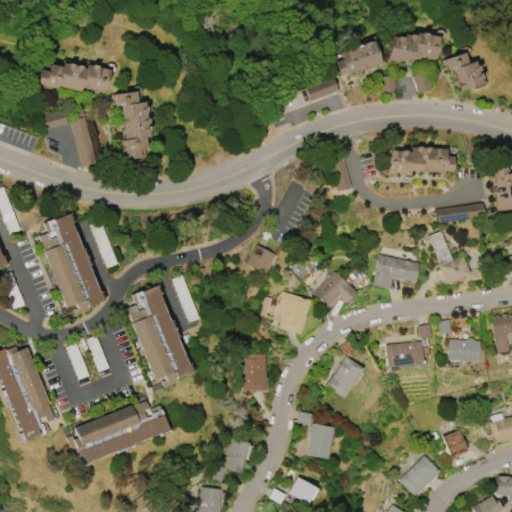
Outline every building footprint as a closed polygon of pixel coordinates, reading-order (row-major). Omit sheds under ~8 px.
[(438,36),(434,60),(411,56),(410,59),(398,57),(397,62),(386,60),(390,36),(402,38),(403,34),(414,36),(415,32),(438,36)] [(372,41),(380,63),(375,65),(375,66),(370,68),(370,67),(368,67),(368,69),(363,71),(362,69),(352,73),(353,75),(347,77),(346,73),(339,76),(334,62),(341,59),(338,53),(372,41)] [(481,83),(459,91),(457,86),(455,87),(453,81),(455,80),(451,69),(446,71),(445,69),(441,71),(439,66),(442,66),(440,60),(462,52),(466,63),(473,61),(481,83)] [(108,69),(103,93),(97,91),(96,94),(92,93),(92,90),(80,87),(79,91),(57,86),(56,89),(49,88),(49,89),(44,88),(45,85),(37,83),(40,69),(48,71),(49,64),(61,67),(62,63),(85,68),(86,64),(108,69)] [(411,77),(417,94),(430,89),(424,72),(411,77)] [(393,76),(379,77),(379,95),(393,95),(393,76)] [(308,101),(336,91),(332,78),(304,88),(308,101)] [(147,136),(143,137),(145,149),(138,150),(139,157),(124,159),(123,151),(119,152),(119,148),(121,147),(120,140),(124,140),(123,135),(121,135),(121,130),(122,129),(122,128),(120,128),(120,123),(121,122),(119,105),(114,106),(114,105),(109,105),(109,101),(111,101),(110,94),(133,91),(135,103),(142,102),(147,136)] [(40,117),(43,130),(66,124),(62,111),(40,117)] [(71,120),(78,166),(91,164),(84,118),(71,120)] [(444,149),(444,156),(451,157),(451,171),(443,171),(443,175),(437,175),(438,172),(426,172),(426,173),(422,173),(422,172),(417,171),(417,173),(413,173),(413,171),(408,171),(408,175),(403,175),(403,177),(398,177),(398,175),(396,175),(396,173),(394,173),(394,177),(390,177),(390,174),(385,174),(385,151),(409,151),(409,147),(444,149)] [(350,188),(340,157),(326,161),(336,192),(350,188)] [(511,208),(494,211),(490,181),(487,182),(486,176),(491,175),(490,168),(504,166),(505,174),(511,173),(511,208)] [(435,208),(436,221),(482,218),(481,205),(435,208)] [(67,214),(70,222),(69,223),(80,249),(81,249),(87,265),(86,266),(96,292),(98,291),(101,301),(86,307),(87,310),(73,315),(71,310),(75,308),(73,304),(64,308),(41,251),(42,251),(36,236),(45,233),(41,223),(46,221),(48,227),(53,225),(51,220),(67,214)] [(468,274),(442,284),(435,265),(437,264),(426,236),(439,231),(451,259),(461,255),(468,274)] [(255,245),(274,255),(264,273),(245,263),(255,245)] [(377,254),(417,263),(413,282),(388,277),(385,289),(370,286),(377,254)] [(333,271),(354,292),(344,303),(337,295),(325,307),(311,293),(333,271)] [(155,285),(158,294),(157,295),(167,321),(169,321),(175,337),(174,337),(185,364),(186,364),(189,373),(174,379),(175,382),(161,387),(159,382),(163,380),(161,375),(152,379),(129,323),(130,322),(124,308),(133,305),(129,295),(134,293),(136,299),(141,297),(139,292),(155,285)] [(297,334),(277,327),(283,308),(276,306),(281,291),(308,300),(297,334)] [(493,352),(489,317),(511,314),(511,341),(506,342),(507,350),(493,352)] [(429,335),(427,324),(415,326),(417,337),(429,335)] [(478,341),(477,361),(445,360),(446,339),(478,341)] [(21,441),(18,433),(19,432),(8,406),(7,406),(1,390),(2,389),(0,384),(0,348),(2,348),(0,345),(14,340),(16,345),(12,347),(14,351),(24,347),(47,404),(46,404),(51,419),(43,422),(47,432),(43,434),(40,427),(35,429),(37,435),(21,441)] [(385,367),(383,345),(419,341),(421,363),(385,367)] [(263,354),(263,390),(242,390),(242,353),(263,354)] [(341,398),(323,386),(344,356),(362,369),(341,398)] [(166,430),(157,434),(157,433),(130,444),(131,445),(114,451),(88,461),(88,462),(79,466),(73,450),(70,452),(64,438),(70,435),(71,439),(76,438),(72,428),(128,405),(129,406),(143,401),(146,409),(156,405),(158,409),(152,412),(154,417),(159,415),(166,430)] [(511,437),(492,443),(486,422),(490,421),(489,416),(500,413),(501,418),(511,415),(511,437)] [(325,459),(304,455),(310,424),(330,427),(325,459)] [(456,430),(465,452),(453,457),(453,455),(447,457),(439,437),(456,430)] [(248,443),(239,473),(220,467),(228,437),(248,443)] [(412,496),(396,480),(422,455),(438,471),(412,496)] [(492,478),(495,478),(495,476),(506,476),(506,478),(511,477),(511,508),(507,509),(507,494),(493,495),(492,478)] [(304,504),(284,493),(294,477),(313,488),(304,504)] [(217,511),(187,511),(189,505),(197,506),(200,486),(220,489),(217,511)] [(471,511),(469,507),(490,496),(493,502),(497,500),(502,510),(498,511),(471,511)]
